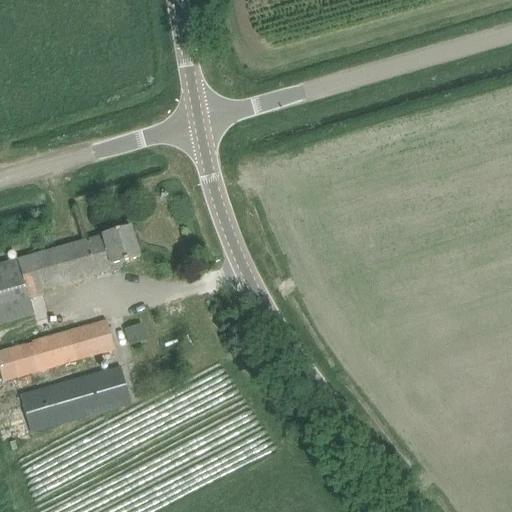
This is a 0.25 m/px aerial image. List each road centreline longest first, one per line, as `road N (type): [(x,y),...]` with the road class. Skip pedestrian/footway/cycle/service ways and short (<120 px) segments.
road 1 (unclassified): [(406,511),(265,321),(225,232),(202,121)]
road 2 (unclassified): [(202,121),(511,32)]
road 3 (unclassified): [(0,180),(202,121)]
road 4 (unclassified): [(202,121),(183,0)]
